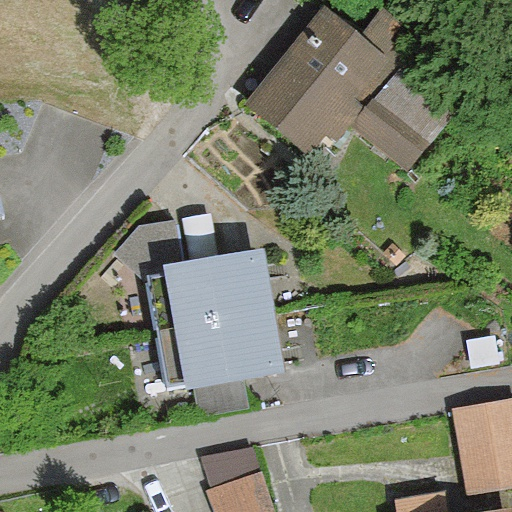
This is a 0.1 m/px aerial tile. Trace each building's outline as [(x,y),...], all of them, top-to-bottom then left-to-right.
[(348,5),(247,118),(305,170),(345,125),(401,174),(448,122),(404,83),(418,67),(348,5)] [(284,383),(262,264),(155,284),(177,403),(284,383)] [(511,407),(452,419),(469,508),(511,499),(511,407)] [(211,470),(260,461),(256,437),(207,446),(211,470)] [(267,511),(258,485),(209,502),(212,511),(267,511)] [(448,511),(447,503),(400,511),(448,511)]
